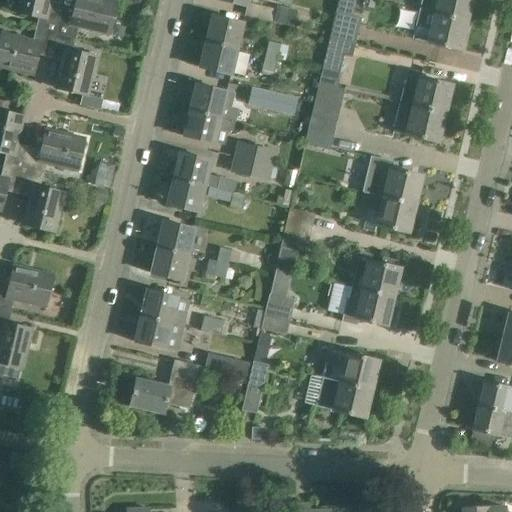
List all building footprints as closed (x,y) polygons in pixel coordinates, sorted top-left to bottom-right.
[(39,18),(36,30),(56,35),(61,12),(49,9),(51,0),(17,0),(15,12),(39,18)] [(56,35),(75,39),(78,28),(109,35),(116,4),(100,0),(75,0),(72,15),(61,12),(56,35)] [(437,0),(434,14),(466,22),(470,0),(437,0)] [(298,11),(277,6),(273,23),(294,27),(298,11)] [(459,51),(466,22),(434,14),(418,10),(411,40),(459,51)] [(336,14),(330,38),(356,45),(362,20),(336,14)] [(212,16),(206,42),(236,49),(242,23),(212,16)] [(1,35),(0,41),(0,67),(33,75),(38,54),(51,57),(56,35),(36,30),(33,42),(1,35)] [(75,39),(56,35),(51,57),(62,60),(56,88),(87,96),(96,57),(72,51),(75,39)] [(353,58),(356,45),(330,38),(323,69),(340,73),(344,56),(353,58)] [(242,77),(248,55),(235,52),(236,49),(206,42),(200,68),(230,75),(231,74),(242,77)] [(286,60),(289,47),(281,46),(269,42),(266,55),(286,60)] [(266,55),(262,72),(274,75),(277,61),(285,63),(286,60),(266,55)] [(407,76),(401,104),(444,114),(451,86),(419,79),(407,76)] [(343,89),(320,84),(308,131),(334,137),(345,90),(343,89)] [(190,111),(220,118),(226,92),(196,85),(190,111)] [(269,92),(252,88),(249,104),(284,112),(287,96),(269,92)] [(401,104),(393,132),(406,135),(437,143),(444,114),(401,104)] [(0,152),(7,154),(4,167),(24,172),(29,149),(17,146),(24,116),(0,110),(0,152)] [(217,129),(231,133),(234,122),(220,118),(190,111),(184,136),(214,144),(217,129)] [(24,172),(43,176),(46,164),(77,171),(85,139),(46,130),(41,152),(29,149),(24,172)] [(331,152),(334,137),(308,131),(305,146),(297,173),(298,174),(298,176),(315,181),(315,179),(319,180),(327,151),(331,152)] [(237,143),(234,157),(274,167),(277,152),(237,143)] [(207,174),(210,160),(180,153),(174,179),(204,186),(217,189),(220,177),(207,174)] [(234,157),(230,174),(270,183),(274,167),(234,157)] [(0,178),(0,211),(1,212),(6,191),(19,194),(24,172),(4,167),(1,179),(0,178)] [(383,197),(415,205),(422,176),(390,168),(383,197)] [(43,176),(24,172),(19,194),(31,197),(24,225),(55,233),(64,194),(41,188),(43,176)] [(168,205),(198,212),(204,186),(174,179),(168,205)] [(103,210),(105,202),(108,192),(98,189),(95,200),(96,200),(94,208),(103,210)] [(245,196),(232,193),(229,207),(241,210),(245,196)] [(415,205),(383,197),(364,193),(360,210),(379,214),(376,226),(408,234),(415,205)] [(286,223),(313,229),(316,216),(290,209),(286,223)] [(164,222),(158,248),(187,255),(194,229),(164,222)] [(281,249),(276,269),(294,274),(299,253),(301,243),(309,245),(313,229),(286,223),(281,249)] [(181,281),(187,255),(158,248),(152,274),(181,281)] [(220,248),(217,262),(229,265),(230,263),(238,264),(241,253),(220,248)] [(371,257),(361,254),(352,288),(393,297),(400,268),(370,261),(371,257)] [(226,279),(229,265),(217,262),(209,260),(206,274),(226,279)] [(9,288),(0,285),(0,310),(11,313),(14,300),(45,308),(53,276),(14,267),(9,288)] [(272,286),(268,301),(294,307),(295,301),(285,298),(287,290),(272,286)] [(386,325),(393,297),(352,288),(349,300),(347,300),(343,322),(363,326),(364,320),(386,325)] [(142,317),(172,324),(184,327),(190,301),(148,291),(142,317)] [(265,315),(290,322),(294,307),(268,301),(265,315)] [(0,377),(2,379),(6,379),(9,380),(14,380),(18,380),(19,380),(22,369),(23,369),(32,330),(9,324),(11,313),(0,310),(0,377)] [(502,337),(511,339),(511,314),(508,313),(502,337)] [(265,315),(261,329),(287,336),(290,322),(265,315)] [(221,336),(226,337),(230,322),(204,316),(201,331),(221,336)] [(184,327),(172,324),(142,317),(136,342),(166,349),(169,337),(181,340),(184,327)] [(263,363),(270,336),(261,334),(254,360),(263,363)] [(511,339),(502,337),(496,361),(511,365),(511,339)] [(323,378),(371,389),(378,360),(330,349),(323,378)] [(205,367),(246,377),(249,363),(208,353),(205,367)] [(199,366),(195,365),(175,360),(168,386),(136,379),(130,405),(163,413),(166,403),(189,409),(199,366)] [(248,388),(242,411),(257,415),(262,391),(269,366),(254,362),(248,388)] [(323,380),(311,377),(304,403),(317,407),(364,418),(371,389),(323,378),(323,380)] [(511,388),(484,382),(478,405),(511,413),(511,388)] [(511,426),(511,413),(478,405),(472,430),(498,436),(501,423),(511,426)] [(494,435),(473,430),(470,443),(491,448),(494,435)] [(351,511),(351,508),(311,510),(310,503),(293,504),(293,511),(351,511)]
